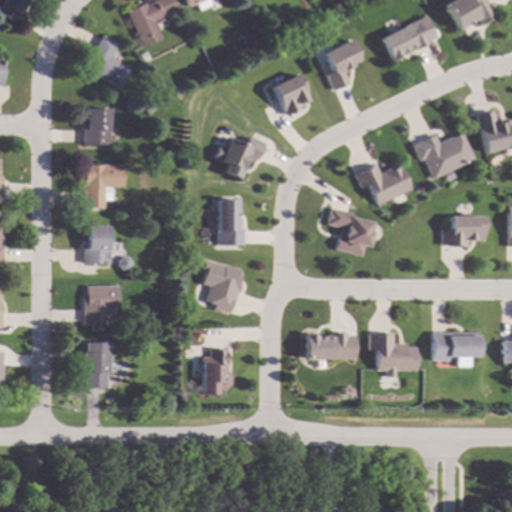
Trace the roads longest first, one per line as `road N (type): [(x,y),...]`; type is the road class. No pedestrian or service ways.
road 1 (residential): [(511,65),(470,73),(316,145),(296,167),(284,190),(279,284),(269,306),(266,438)]
road 2 (residential): [(511,439),(0,436)]
road 3 (residential): [(41,436),(38,64),(74,0)]
road 4 (residential): [(511,289),(279,284)]
